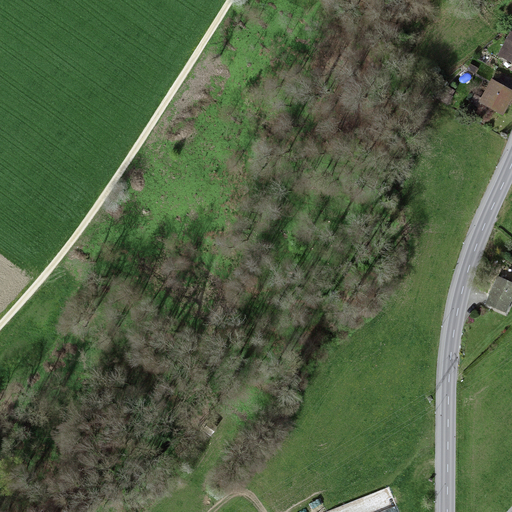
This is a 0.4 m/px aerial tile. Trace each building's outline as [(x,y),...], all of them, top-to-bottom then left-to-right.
[(511,34),(501,54),(511,60),(511,34)] [(480,88),(485,90),(488,84),(484,81),(480,88)] [(482,101),(502,112),(511,93),(511,92),(493,82),(483,99),(476,95),(472,103),(479,107),(482,101)] [(441,100),(453,107),(456,101),(450,98),(454,91),(449,88),(446,93),(445,92),(441,100)] [(511,282),(498,276),(486,303),(506,311),(511,295),(511,282)]
